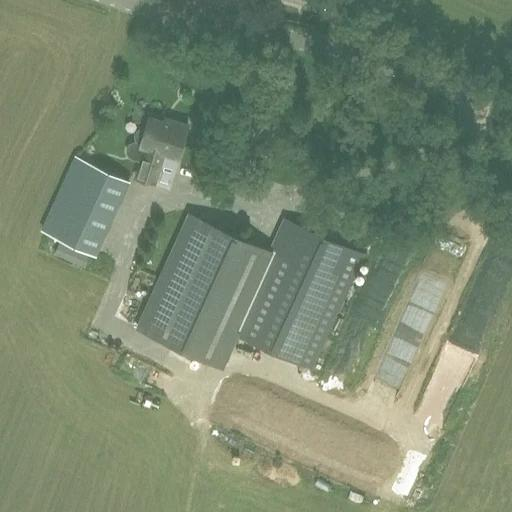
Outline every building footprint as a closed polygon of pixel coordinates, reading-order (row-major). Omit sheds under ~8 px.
[(263,114),(234,113),(233,150),(263,151),(263,114)] [(134,179),(155,186),(161,168),(166,154),(178,158),(189,126),(165,118),(164,122),(149,117),(146,128),(141,128),(136,130),(134,133),(133,139),(136,142),(141,144),(140,146),(145,148),(141,162),(140,162),(134,179)] [(75,157),(42,230),(96,255),(129,181),(75,157)] [(498,192),(510,189),(505,169),(493,172),(498,192)] [(135,327),(224,368),(239,335),(311,368),(363,254),(285,219),(270,252),(187,215),(158,277),(135,326),(135,327)]
